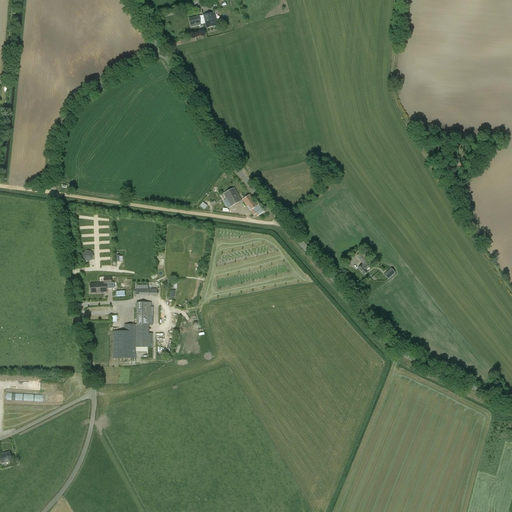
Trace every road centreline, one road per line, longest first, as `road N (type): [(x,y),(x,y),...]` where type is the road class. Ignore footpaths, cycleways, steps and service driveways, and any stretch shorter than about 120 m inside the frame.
road 1 (unclassified): [(45,511),(79,469),(95,408),(52,157),(73,108),(163,49)]
road 2 (tertiary): [(511,404),(413,359),(374,327),(234,166),(163,49)]
road 3 (track): [(397,0),(391,73),(399,117),(511,291)]
road 4 (track): [(0,186),(282,222)]
